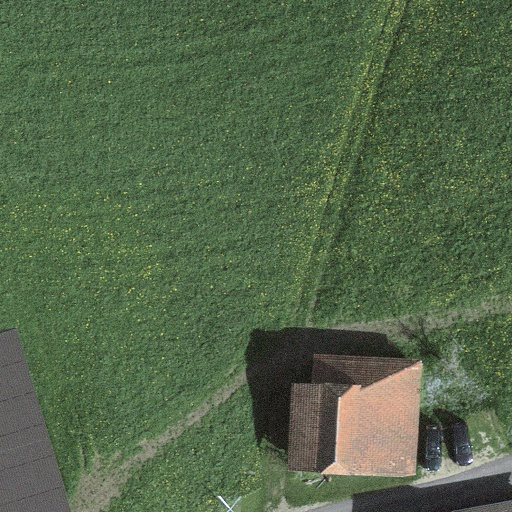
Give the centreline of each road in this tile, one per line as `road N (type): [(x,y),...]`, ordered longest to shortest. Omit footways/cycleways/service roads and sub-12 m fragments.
road 1 (track): [(264,511),(284,382),(395,0)]
road 2 (track): [(511,470),(372,511)]
